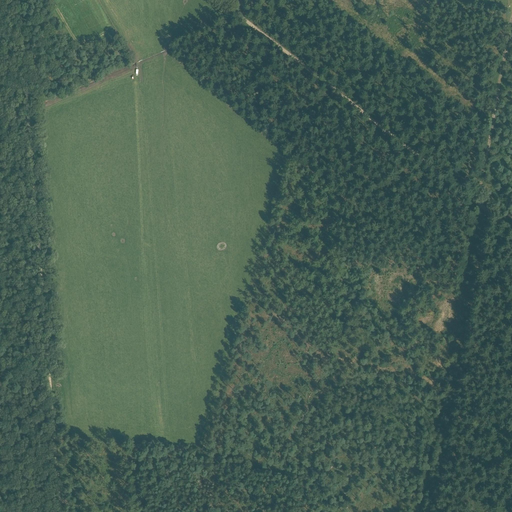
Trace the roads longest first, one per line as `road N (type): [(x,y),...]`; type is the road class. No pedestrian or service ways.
road 1 (track): [(18,0),(63,511)]
road 2 (track): [(224,0),(511,232)]
road 3 (track): [(425,511),(480,207)]
